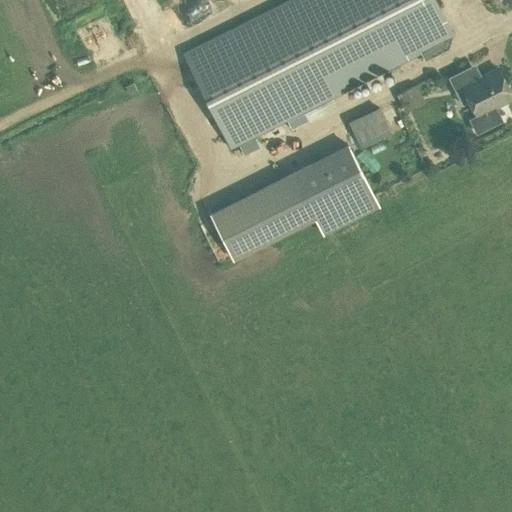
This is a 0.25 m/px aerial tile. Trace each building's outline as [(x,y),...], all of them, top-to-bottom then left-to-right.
[(424,60),(449,49),(453,34),(435,0),(288,0),(184,52),(230,145),(420,51),(424,60)] [(481,76),(475,62),(447,76),(462,105),(470,100),(476,113),(468,118),(476,133),(503,119),(496,105),(511,96),(511,95),(498,67),(481,76)] [(407,102),(426,92),(417,74),(398,83),(407,102)] [(133,81),(126,85),(130,92),(137,88),(133,81)] [(360,148),(391,132),(379,106),(348,121),(360,148)] [(323,234),(380,205),(348,142),(209,212),(233,259),(315,218),(323,234)]
